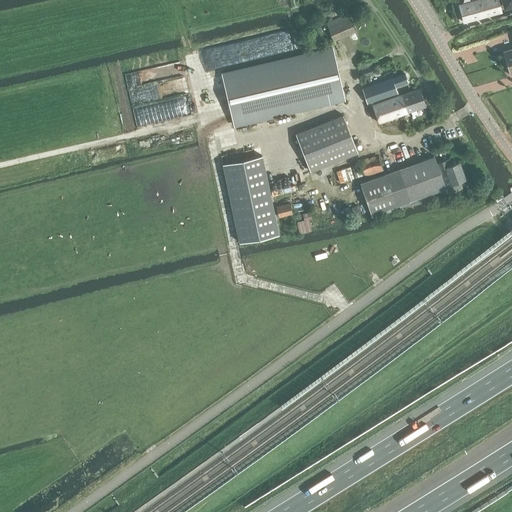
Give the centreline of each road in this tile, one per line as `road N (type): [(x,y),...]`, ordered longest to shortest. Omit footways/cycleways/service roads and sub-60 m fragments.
road 1 (unclassified): [(511,196),(77,511)]
road 2 (motorway): [(511,371),(281,511)]
road 3 (track): [(0,166),(189,122)]
road 4 (tertiary): [(511,151),(410,0)]
